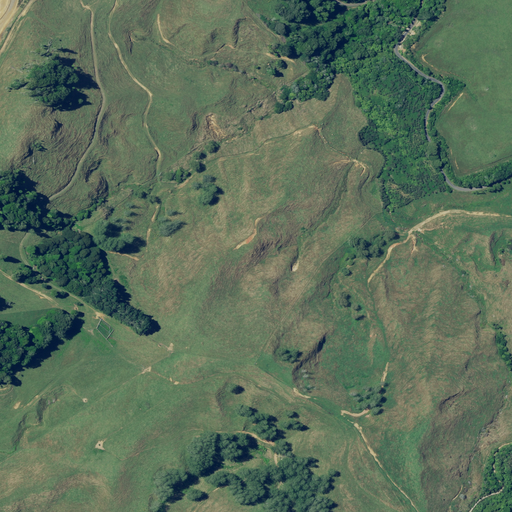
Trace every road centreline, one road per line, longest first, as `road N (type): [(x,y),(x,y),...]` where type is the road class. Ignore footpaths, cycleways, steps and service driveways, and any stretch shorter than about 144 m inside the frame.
road 1 (track): [(119,0),(112,31),(146,101),(162,180),(288,128),(314,131),(343,166),(364,223),(399,235),(468,218),(511,221)]
road 2 (track): [(115,349),(10,248),(70,178),(102,120),(96,0)]
road 3 (track): [(115,349),(169,392),(252,380),(297,402),(333,432),(383,511)]
road 4 (unclassified): [(511,174),(461,187),(440,166),(426,125),(441,88),(398,49),(422,0)]
road 5 (track): [(0,426),(79,362),(115,349)]
